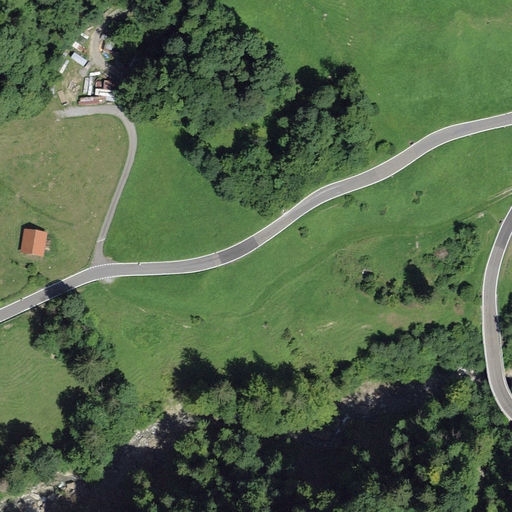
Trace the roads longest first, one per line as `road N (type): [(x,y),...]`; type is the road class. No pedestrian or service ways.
road 1 (track): [(511,192),(443,224),(344,240),(234,312),(159,310),(123,299),(101,281),(98,244),(129,161),(124,116),(89,107),(0,127)]
road 2 (tertiary): [(0,315),(101,271),(221,258),(439,136),(511,118)]
road 3 (tertiary): [(511,219),(489,287),(496,377),(511,409)]
